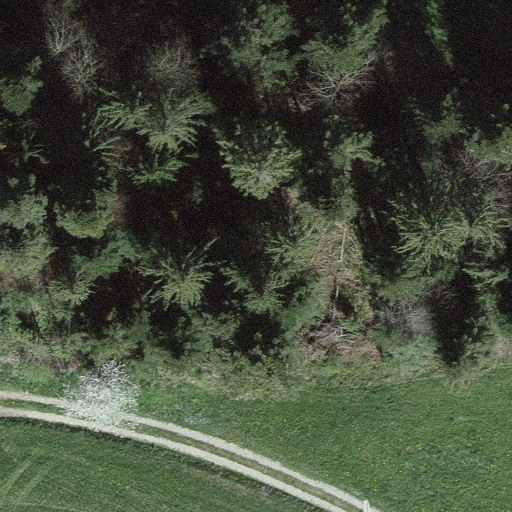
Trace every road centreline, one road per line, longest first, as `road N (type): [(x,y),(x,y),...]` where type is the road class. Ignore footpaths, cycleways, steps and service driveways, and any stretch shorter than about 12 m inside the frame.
road 1 (track): [(0,397),(213,458),(330,511)]
road 2 (track): [(119,0),(0,29)]
